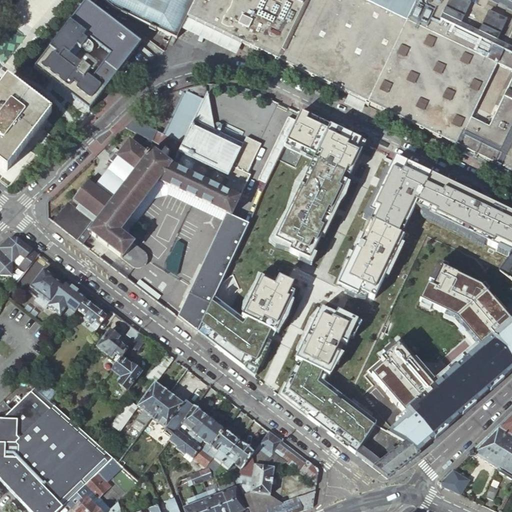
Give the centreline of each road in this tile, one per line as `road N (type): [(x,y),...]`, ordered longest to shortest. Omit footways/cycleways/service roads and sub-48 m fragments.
road 1 (residential): [(511,198),(225,65),(179,71),(144,88),(12,211)]
road 2 (unclassified): [(12,211),(335,463),(391,495)]
road 3 (residential): [(402,494),(511,385)]
